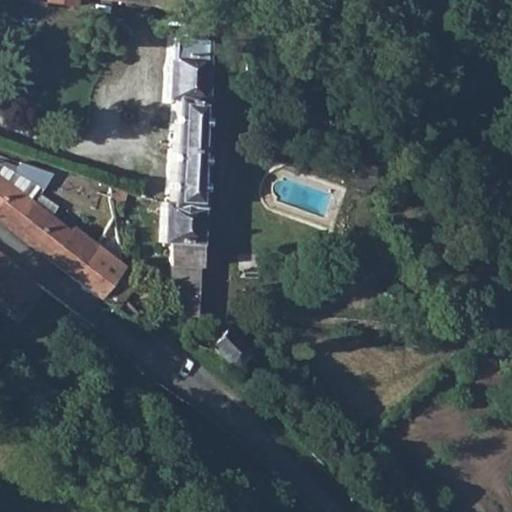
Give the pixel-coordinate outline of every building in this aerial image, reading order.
[(167,204),(161,204),(158,242),(161,243),(161,245),(169,246),(168,266),(194,268),(209,43),(171,40),(170,62),(168,62),(166,100),(174,100),(168,184),(167,204)] [(0,222),(10,230),(31,205),(27,201),(36,190),(39,192),(50,175),(18,164),(14,175),(0,167),(0,222)] [(31,205),(10,230),(70,278),(95,246),(69,228),(65,232),(31,205)] [(95,246),(70,278),(96,299),(122,265),(109,256),(95,246)] [(168,266),(167,281),(193,283),(194,268),(168,266)] [(167,281),(165,304),(167,307),(188,328),(190,329),(193,283),(167,281)] [(224,331),(207,346),(209,348),(230,370),(248,353),(224,331)]
